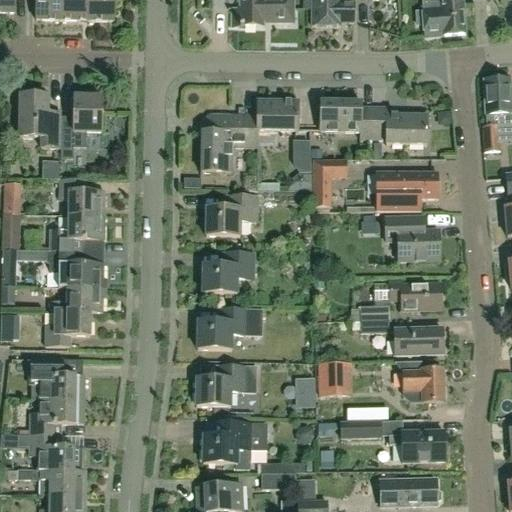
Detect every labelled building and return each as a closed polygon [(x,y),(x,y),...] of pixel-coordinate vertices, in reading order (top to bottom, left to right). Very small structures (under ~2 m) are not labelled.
[(0,0),(0,16),(12,17),(12,0),(0,0)] [(35,0),(35,24),(62,24),(62,0),(35,0)] [(62,0),(62,24),(87,25),(87,0),(62,0)] [(87,0),(87,25),(113,25),(113,0),(87,0)] [(239,0),(239,11),(231,11),(231,29),(262,29),(262,26),(292,26),(292,0),(239,0)] [(310,0),(310,30),(340,30),(340,26),(353,26),(353,4),(339,4),(339,0),(310,0)] [(423,40),(425,40),(464,37),(461,0),(422,0),(423,10),(421,10),(421,14),(415,14),(416,27),(422,27),(423,40)] [(483,83),(486,130),(481,130),(483,155),(500,154),(498,136),(511,135),(511,90),(510,90),(509,82),(483,83)] [(61,161),(62,126),(62,120),(48,119),(48,99),(20,99),(19,141),(40,141),(40,152),(60,153),(60,161),(61,161)] [(72,126),(62,126),(61,161),(73,162),(73,151),(85,151),(85,136),(101,136),(102,101),(73,100),(72,126)] [(244,118),(243,151),(257,151),(257,134),(297,135),(298,104),(257,104),(257,119),(244,118)] [(373,143),(374,112),(361,112),(361,106),(320,106),(319,135),(359,135),(359,143),(373,143)] [(387,112),(374,112),(373,143),(385,143),(385,148),(426,148),(426,118),(387,118),(387,112)] [(446,114),(434,115),(435,122),(440,126),(448,125),(446,114)] [(243,151),(244,118),(210,118),(203,124),(203,135),(202,134),(201,176),(231,176),(231,150),(243,151)] [(310,151),(310,161),(321,161),(321,152),(310,151)] [(345,164),(315,164),(315,208),(330,208),(330,177),(345,177),(345,164)] [(282,189),(282,195),(308,195),(308,176),(296,176),(288,183),(282,189)] [(437,176),(403,176),(376,176),(376,216),(420,216),(420,202),(437,202),(437,176)] [(181,180),(181,191),(198,191),(198,180),(181,180)] [(67,219),(103,220),(104,195),(83,195),(84,184),(59,184),(59,204),(68,205),(67,219)] [(256,186),(256,194),(278,195),(278,193),(278,189),(278,186),(256,186)] [(34,187),(18,187),(17,245),(33,245),(34,187)] [(229,211),(206,211),(206,240),(240,240),(240,225),(256,225),(257,200),(230,200),(229,211)] [(48,254),(82,255),(83,244),(102,245),(103,220),(67,219),(67,234),(48,233),(48,254)] [(385,246),(396,246),(397,265),(440,265),(439,233),(425,234),(424,220),(416,220),(384,221),(385,246)] [(16,254),(1,254),(2,254),(0,287),(14,287),(16,254)] [(65,290),(102,291),(102,268),(82,267),(82,255),(48,254),(46,256),(46,265),(48,267),(48,275),(57,275),(57,276),(58,276),(58,290),(65,290)] [(203,269),(202,296),(236,297),(236,281),(253,282),(254,257),(227,256),(226,269),(203,269)] [(401,314),(441,314),(441,287),(401,288),(401,286),(374,286),(375,304),(401,303),(401,314)] [(14,287),(0,287),(0,294),(0,307),(13,308),(14,287)] [(89,316),(101,317),(102,291),(65,290),(65,307),(50,306),(50,315),(55,315),(89,316)] [(390,309),(359,310),(359,312),(359,326),(387,325),(390,325),(390,309)] [(359,312),(350,312),(350,326),(359,326),(359,312)] [(262,314),(249,314),(220,313),(219,326),(197,325),(197,354),(232,354),(232,339),(261,339),(262,314)] [(323,313),(314,314),(315,323),(324,323),(323,313)] [(45,329),(44,350),(68,351),(68,339),(88,339),(89,316),(55,315),(54,329),(45,329)] [(387,325),(359,326),(359,334),(360,338),(388,337),(387,325)] [(359,326),(350,326),(351,334),(359,334),(359,326)] [(442,332),(394,333),(395,359),(442,358),(442,332)] [(63,362),(30,362),(30,387),(38,387),(38,403),(81,403),(81,394),(83,394),(83,379),(74,378),(63,378),(63,362)] [(409,406),(421,406),(443,405),(442,372),(421,372),(421,366),(394,366),(401,375),(402,399),(409,406)] [(318,400),(351,400),(351,368),(318,368),(318,400)] [(219,382),(197,382),(197,410),(231,411),(231,397),(255,397),(255,372),(219,371),(219,382)] [(314,391),(314,383),(296,383),(296,391),(314,391)] [(81,403),(38,403),(38,417),(29,417),(29,438),(60,439),(61,427),(73,427),(73,426),(82,427),(82,411),(81,411),(81,403)] [(381,425),(340,425),(340,443),(381,443),(381,440),(381,425)] [(203,439),(203,467),(236,468),(235,474),(249,474),(249,454),(266,454),(266,429),(206,427),(206,439),(203,439)] [(295,430),(292,436),(295,443),(301,446),(308,443),(311,437),(308,430),(302,427),(295,430)] [(401,448),(401,466),(445,465),(444,434),(402,435),(402,439),(388,440),(388,448),(401,448)] [(0,447),(16,448),(16,438),(0,436),(0,447)] [(60,450),(60,439),(29,438),(28,459),(37,459),(36,474),(80,475),(80,468),(83,468),(84,451),(60,450)] [(289,467),(265,467),(265,477),(289,477),(289,467)] [(83,499),(84,475),(80,475),(36,474),(7,474),(7,483),(39,484),(39,498),(47,499),(83,499)] [(294,493),(294,477),(289,477),(265,477),(260,477),(260,493),(294,493)] [(436,495),(436,484),(379,485),(380,511),(436,510),(436,506),(441,504),(440,497),(436,495)] [(197,511),(241,511),(240,489),(204,490),(204,491),(197,492),(197,511)] [(83,511),(83,499),(47,499),(47,511),(83,511)]
